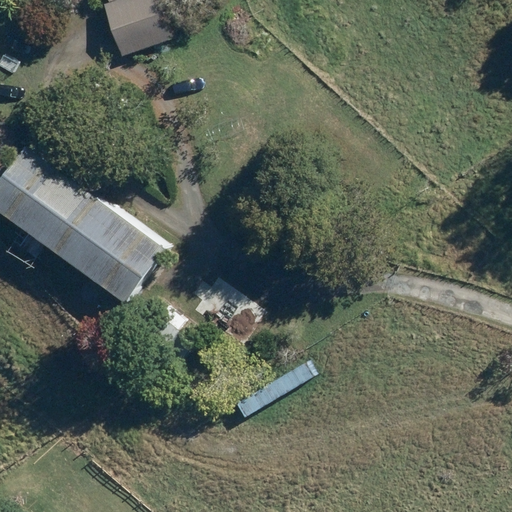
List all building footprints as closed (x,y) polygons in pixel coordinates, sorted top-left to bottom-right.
[(109,0),(124,42),(179,23),(170,0),(109,0)] [(285,103),(247,41),(234,49),(272,111),(285,103)] [(0,191),(141,295),(180,242),(40,140),(26,158),(21,125),(0,125),(0,191)] [(185,356),(197,339),(185,330),(193,320),(168,301),(148,328),(185,356)] [(214,314),(216,330),(298,321),(296,306),(214,314)] [(47,367),(0,312),(0,341),(33,380),(47,367)] [(242,399),(251,413),(316,374),(308,359),(242,399)]
